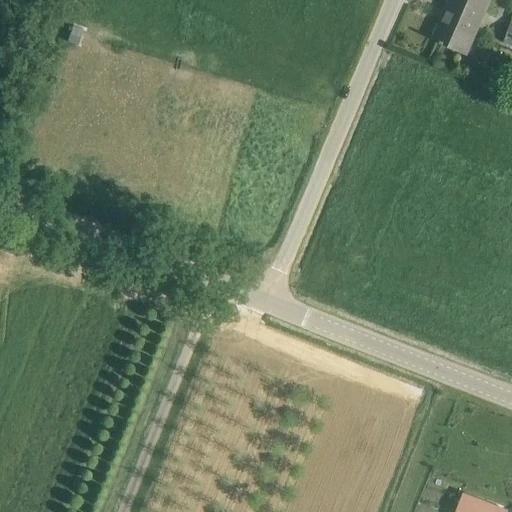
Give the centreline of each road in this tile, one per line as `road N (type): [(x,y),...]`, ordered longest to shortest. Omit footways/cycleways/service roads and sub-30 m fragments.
road 1 (unclassified): [(264,301),(395,0)]
road 2 (unclassified): [(264,301),(0,196)]
road 3 (unclassified): [(511,398),(264,301)]
